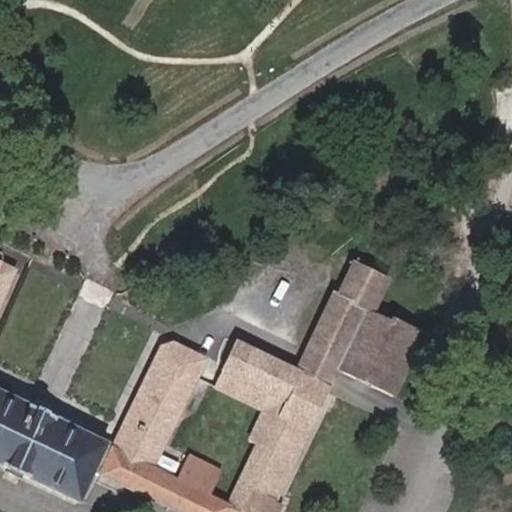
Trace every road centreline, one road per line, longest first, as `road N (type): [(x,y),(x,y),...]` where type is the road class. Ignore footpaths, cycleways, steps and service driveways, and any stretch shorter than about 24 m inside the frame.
road 1 (unclassified): [(450,0),(322,62),(123,187),(84,179),(39,148),(0,103)]
road 2 (unclassified): [(511,171),(506,215),(470,276),(451,353)]
